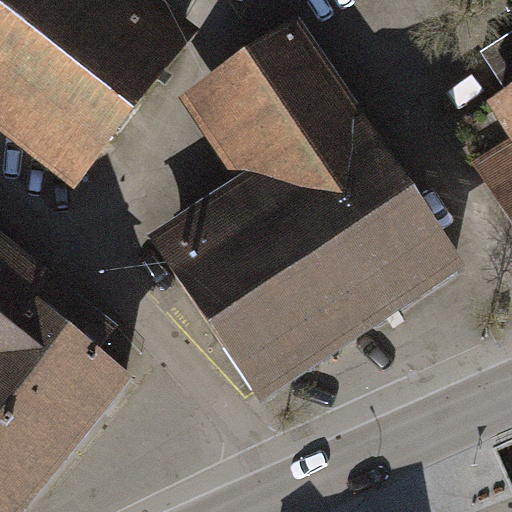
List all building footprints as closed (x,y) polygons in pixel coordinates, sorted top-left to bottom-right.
[(187,29),(149,0),(0,0),(0,125),(69,179),(187,29)] [(237,181),(149,239),(254,397),(454,265),(291,19),(178,93),(237,181)] [(511,77),(483,96),(508,136),(471,159),(511,223),(511,77)] [(0,274),(18,252),(0,238),(0,274)] [(0,274),(0,511),(12,511),(124,376),(86,345),(105,322),(18,252),(0,274)]
